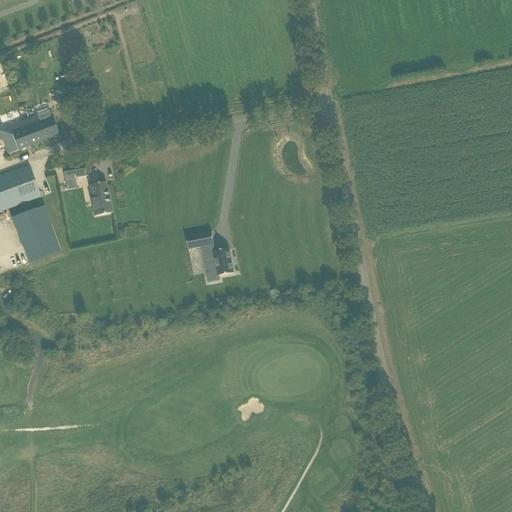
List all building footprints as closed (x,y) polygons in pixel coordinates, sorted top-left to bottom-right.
[(36,117),(22,122),(31,145),(58,135),(52,120),(42,123),(39,125),(36,117)] [(22,122),(0,130),(0,131),(5,144),(8,154),(31,145),(22,122)] [(86,176),(83,163),(62,167),(65,182),(75,180),(75,178),(86,176)] [(29,166),(19,170),(0,177),(0,211),(40,197),(29,166)] [(107,191),(105,183),(89,186),(95,217),(112,214),(108,191),(107,191)] [(44,207),(11,219),(28,264),(60,252),(44,207)] [(211,233),(186,238),(188,251),(214,246),(211,233)] [(210,274),(207,274),(209,284),(221,282),(220,277),(235,275),(230,250),(214,253),(215,259),(207,261),(210,274)]
